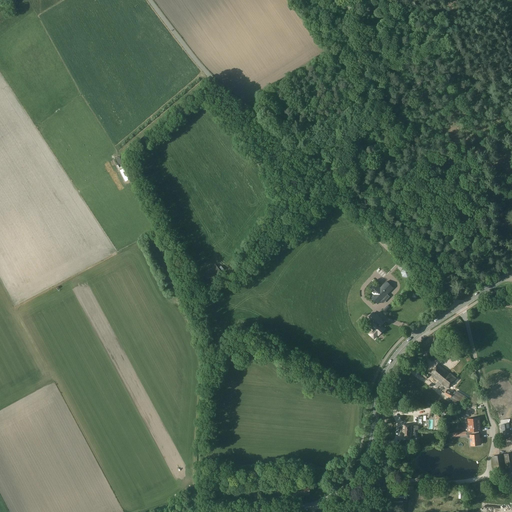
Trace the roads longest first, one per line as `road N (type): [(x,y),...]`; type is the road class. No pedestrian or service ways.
road 1 (unclassified): [(149,0),(219,85),(428,253),(458,307)]
road 2 (secondary): [(264,511),(315,504),(354,477),(392,360),(458,307)]
road 3 (track): [(379,0),(390,48),(374,71),(372,114),(345,137),(346,183)]
road 4 (unclassified): [(511,488),(489,464),(491,428),(458,307)]
road 5 (track): [(492,472),(407,480),(365,498)]
